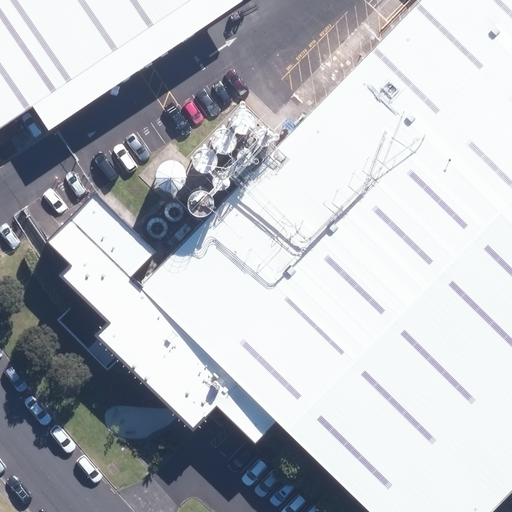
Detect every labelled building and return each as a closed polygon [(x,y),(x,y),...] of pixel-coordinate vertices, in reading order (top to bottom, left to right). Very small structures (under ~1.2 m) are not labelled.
[(0,0),(0,132),(200,0),(0,0)] [(278,423),(369,511),(491,511),(511,491),(511,0),(425,0),(142,289),(129,277),(154,251),(96,195),(52,239),(76,262),(64,275),(110,319),(95,334),(194,431),(218,406),(257,444),(278,423)] [(252,130),(255,126),(256,123),(256,119),(255,115),(252,111),(249,109),(245,108),(241,108),(237,110),(234,113),(232,116),(231,121),(232,125),(234,128),(237,131),(241,133),(245,133),(249,132),(252,130)] [(273,144),(275,142),(276,139),(276,136),(275,133),(273,131),(271,129),(268,128),(265,129),(262,130),(259,132),(258,135),(257,138),(258,141),(259,143),(262,145),(264,147),(268,147),(271,146),(273,144)] [(231,151),(234,147),(235,143),(235,139),(234,135),(231,132),(228,130),(224,129),(220,129),(216,131),(213,133),(211,137),(210,141),(211,145),(213,149),(216,152),(220,154),(224,154),(228,153),(231,151)] [(212,170),(214,167),(216,163),(216,159),(214,155),(212,152),(208,149),(204,148),(200,149),(197,150),(193,153),(191,156),(191,161),(191,165),(193,168),(196,171),(200,173),(204,173),(208,172),(212,170)] [(251,165),(253,162),(254,159),(254,156),(253,153),(251,151),(249,149),(246,148),(243,149),(240,150),(238,152),(236,155),(236,158),(236,161),(238,163),(240,165),(243,167),(246,167),(249,166),(251,165)] [(180,186),(183,183),(185,178),(185,174),(183,170),(180,166),(177,164),(172,163),(168,163),(164,165),(160,168),(158,172),(157,176),(158,181),(160,185),(163,188),(168,190),(172,190),(177,189),(180,186)] [(228,186),(230,184),(231,181),(231,178),(230,175),(228,173),(225,171),(222,170),(219,170),(217,172),(214,174),(213,176),(212,179),(213,183),(214,185),(216,187),(219,189),(222,189),(225,188),(228,186)] [(209,213),(212,209),(214,205),(214,200),(212,196),(209,192),(206,190),(201,189),(197,189),(193,191),(189,194),(187,198),(186,202),(187,207),(189,211),(192,214),(197,216),(201,216),(206,215),(209,213)] [(180,218),(182,216),(183,213),(183,210),(182,207),(180,205),(178,203),(175,202),(172,203),(169,204),(167,206),(165,208),(165,212),(165,215),(166,217),(169,219),(172,221),(175,221),(178,220),(180,218)] [(164,234),(165,232),(166,229),(166,226),(165,223),(164,221),(161,219),(158,218),(155,219),(152,220),(150,222),(148,225),(148,228),(148,231),(150,233),(152,236),(155,237),(158,237),(161,236),(164,234)]
